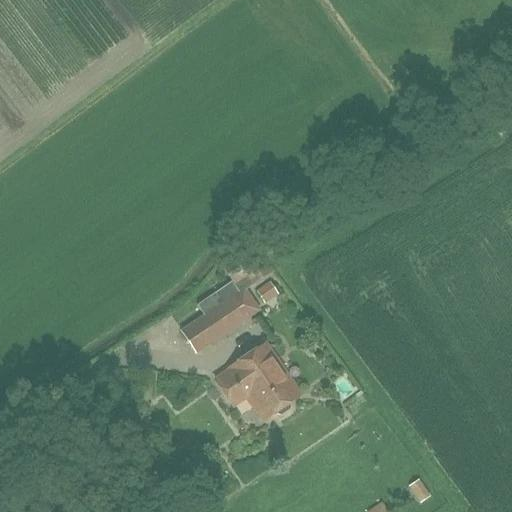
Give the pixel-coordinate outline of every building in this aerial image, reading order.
[(270,274),(253,249),(224,269),(234,285),(248,275),(254,285),(270,274)] [(264,305),(276,297),(268,286),(256,293),(264,305)] [(249,319),(257,308),(245,290),(182,332),(197,355),(249,319)] [(312,323),(297,340),(311,352),(326,336),(312,323)] [(263,422),(301,396),(266,344),(227,370),(229,372),(215,382),(233,408),(246,399),(263,422)] [(336,386),(347,402),(363,391),(352,375),(336,386)] [(431,494),(420,477),(407,486),(418,503),(431,494)] [(136,511),(177,511),(159,486),(131,505),(136,511)] [(387,511),(381,502),(365,511),(387,511)]
